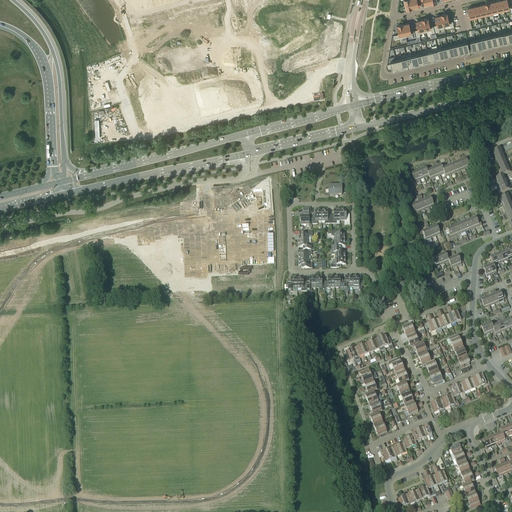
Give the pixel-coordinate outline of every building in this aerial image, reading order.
[(412,8),(410,0),(403,0),(406,10),(412,8)] [(418,7),(416,0),(410,0),(412,8),(418,7)] [(506,0),(502,0),(501,0),(503,10),(509,9),(506,0)] [(473,7),(467,8),(470,18),(476,17),(473,7)] [(446,14),(441,15),(444,28),(444,26),(449,25),(450,28),(453,27),(452,22),(449,22),(447,14),(446,14)] [(437,25),(434,26),(435,32),(439,31),(438,29),(444,28),(441,15),(440,15),(441,16),(439,16),(439,15),(436,16),(436,17),(435,17),(437,25)] [(428,18),(422,20),(425,32),(431,31),(431,33),(434,32),(433,26),(430,27),(428,18)] [(418,30),(415,31),(416,37),(420,36),(419,34),(425,32),(422,20),(421,20),(422,20),(416,22),(418,30)] [(403,24),(402,24),(406,37),(411,36),(412,38),(415,37),(414,31),(411,32),(409,23),(403,25),(403,24)] [(399,35),(394,36),(394,40),(406,37),(402,24),(397,25),(397,26),(399,35)] [(431,49),(426,50),(429,61),(434,60),(431,49)] [(432,49),(431,49),(434,60),(440,59),(437,49),(432,50),(432,49)] [(426,50),(421,51),(424,63),(429,61),(426,50)] [(410,54),(405,55),(408,67),(413,65),(410,54)] [(411,54),(410,54),(413,65),(419,64),(416,54),(411,55),(411,54)] [(405,55),(400,56),(403,68),(408,67),(405,55)] [(494,149),(490,150),(493,157),(503,153),(501,148),(494,151),(494,149)] [(503,153),(493,157),(495,162),(505,158),(503,153)] [(465,158),(460,160),(465,170),(472,166),(471,163),(468,164),(465,158)] [(505,158),(495,162),(497,167),(507,163),(505,158)] [(460,160),(456,162),(460,171),(465,170),(460,160)] [(456,162),(451,164),(455,173),(460,171),(456,162)] [(507,163),(497,167),(499,171),(509,167),(507,163)] [(440,164),(436,166),(440,176),(444,174),(442,168),(440,164)] [(451,164),(446,166),(450,175),(455,173),(451,164)] [(436,166),(431,168),(435,178),(440,176),(436,166)] [(442,168),(444,174),(446,178),(450,175),(446,166),(442,168)] [(425,167),(420,169),(424,179),(429,177),(426,170),(425,167)] [(509,167),(499,171),(501,176),(504,175),(511,172),(509,167)] [(426,170),(429,177),(430,180),(435,178),(431,168),(426,170)] [(420,169),(415,171),(419,181),(424,179),(420,169)] [(415,171),(410,173),(413,180),(411,180),(412,184),(419,181),(415,171)] [(501,176),(495,179),(497,184),(506,180),(504,175),(501,176)] [(506,180),(497,184),(499,188),(508,184),(506,180)] [(508,184),(499,188),(501,193),(510,189),(508,184)] [(341,186),(328,186),(329,196),(342,195),(341,186)] [(506,196),(499,198),(501,203),(511,199),(508,192),(505,193),(506,196)] [(432,196),(425,199),(429,209),(434,207),(431,200),(433,199),(432,196)] [(425,199),(420,201),(424,211),(429,209),(425,199)] [(511,202),(511,199),(501,203),(503,208),(511,204),(511,202)] [(420,201),(416,203),(420,212),(424,211),(420,201)] [(416,203),(408,206),(409,209),(412,208),(415,215),(420,212),(416,203)] [(511,204),(503,208),(505,213),(511,210),(511,204)] [(327,210),(321,211),(321,221),(325,221),(325,224),(331,224),(331,217),(327,217),(327,210)] [(334,217),(331,217),(331,224),(336,224),(336,221),(340,221),(340,210),(334,210),(334,217)] [(346,210),(340,210),(340,221),(344,221),(344,225),(350,225),(349,216),(346,216),(346,210)] [(315,217),(312,217),(312,224),(318,224),(317,221),(321,221),(321,211),(315,211),(315,217)] [(309,216),(300,216),(300,225),(309,224),(309,216)] [(475,216),(470,218),(474,228),(481,225),(480,222),(478,223),(475,216)] [(470,218),(465,220),(470,230),(474,228),(470,218)] [(465,220),(461,222),(465,232),(470,230),(465,220)] [(461,222),(456,224),(461,237),(466,235),(465,232),(461,222)] [(427,223),(424,224),(426,229),(430,239),(435,237),(431,227),(429,228),(427,223)] [(438,224),(431,227),(435,237),(440,235),(437,228),(440,227),(438,224)] [(456,224),(451,226),(456,239),(461,237),(456,224)] [(451,226),(446,228),(449,235),(447,236),(449,242),(456,239),(451,226)] [(426,229),(419,232),(424,243),(426,243),(424,239),(425,239),(426,241),(430,239),(426,229)] [(338,231),(331,231),(331,236),(334,236),(334,240),(345,240),(345,234),(338,234),(338,231)] [(304,235),(298,235),(298,241),(308,241),(308,237),(311,237),(311,232),(304,232),(304,235)] [(334,244),(331,244),(332,250),(339,249),(339,246),(345,246),(345,240),(334,240),(334,244)] [(308,241),(298,241),(298,247),(304,247),(304,250),(312,250),(311,245),(308,245),(308,241)] [(339,249),(332,250),(332,255),(335,255),(335,259),(345,259),(345,252),(339,253),(339,249)] [(304,253),(298,254),(298,260),(309,260),(309,256),(312,256),(312,250),(304,250),(304,253)] [(504,251),(499,253),(503,262),(508,260),(504,251)] [(445,252),(440,254),(444,264),(449,262),(447,259),(448,259),(445,252)] [(499,253),(494,254),(498,264),(503,262),(499,253)] [(440,254),(435,256),(439,266),(444,264),(440,254)] [(460,254),(452,257),(456,267),(461,265),(458,258),(461,257),(460,254)] [(494,254),(489,257),(492,263),(493,266),(494,266),(498,264),(494,254)] [(435,256),(430,258),(433,265),(431,266),(432,269),(439,266),(435,256)] [(448,259),(447,259),(449,262),(451,269),(456,267),(452,257),(448,259)] [(332,265),(330,265),(330,268),(339,268),(339,265),(346,265),(345,259),(335,259),(335,263),(332,263),(332,265)] [(309,260),(298,260),(298,266),(305,266),(305,269),(312,269),(312,263),(309,263),(309,260)] [(492,263),(487,265),(491,275),(496,273),(494,266),(493,266),(492,263)] [(487,265),(480,268),(481,271),(484,270),(486,277),(491,275),(487,265)] [(322,277),(315,278),(316,288),(321,288),(321,291),(325,291),(325,284),(322,284),(322,277)] [(328,284),(325,284),(325,291),(329,291),(329,288),(334,288),(334,277),(328,277),(328,284)] [(340,277),(334,277),(334,288),(338,288),(338,290),(340,290),(340,291),(344,291),(343,283),(340,283),(340,277)] [(346,283),(343,283),(344,291),(344,292),(348,291),(349,290),(349,287),(353,287),(352,277),(346,277),(346,283)] [(359,277),(352,277),(353,287),(358,287),(358,290),(362,290),(362,283),(359,283),(359,277)] [(291,285),(288,285),(288,292),(293,292),(293,289),(297,289),(297,278),(291,278),(291,285)] [(303,278),(297,278),(297,289),(301,289),(301,292),(306,291),(306,284),(303,284),(303,278)] [(309,284),(306,284),(306,291),(307,295),(309,295),(312,293),(312,288),(316,288),(315,278),(309,278),(309,284)] [(404,280),(398,283),(403,293),(409,291),(404,280)] [(502,290),(495,293),(499,303),(504,301),(501,294),(503,293),(502,290)] [(495,293),(490,295),(492,300),(494,305),(499,303),(495,293)] [(490,295),(485,297),(489,307),(494,305),(492,300),(490,295)] [(485,297),(478,300),(480,306),(483,305),(484,309),(489,307),(485,297)] [(457,312),(452,314),(456,323),(461,321),(457,312)] [(452,314),(447,316),(451,325),(456,323),(452,314)] [(447,316),(442,318),(446,327),(451,325),(447,316)] [(442,318),(437,320),(441,329),(446,327),(442,318)] [(434,319),(433,319),(431,320),(432,322),(436,331),(441,329),(437,320),(435,321),(434,319)] [(506,319),(501,321),(505,331),(507,334),(511,332),(506,319)] [(501,321),(496,323),(500,333),(505,331),(501,321)] [(404,326),(402,327),(404,333),(413,329),(411,324),(409,324),(408,322),(404,324),(404,326)] [(432,322),(427,324),(430,333),(436,331),(432,322)] [(490,322),(485,324),(489,334),(494,332),(492,326),(491,325),(492,325),(490,322)] [(492,325),(491,325),(492,326),(494,332),(495,335),(500,333),(496,323),(492,325)] [(485,324),(480,326),(484,336),(489,334),(485,324)] [(413,329),(404,333),(406,338),(415,334),(413,329)] [(415,334),(406,338),(408,343),(417,339),(415,334)] [(385,336),(380,338),(384,347),(388,345),(389,347),(392,346),(389,338),(386,339),(385,336)] [(380,338),(375,340),(379,349),(380,352),(385,350),(384,347),(380,338)] [(417,339),(408,343),(410,348),(414,347),(414,346),(419,344),(418,342),(421,341),(420,338),(417,339)] [(459,338),(450,342),(452,347),(461,343),(459,338)] [(375,340),(370,342),(374,351),(379,349),(375,340)] [(370,342),(365,344),(369,354),(374,351),(370,342)] [(414,346),(414,347),(416,351),(425,348),(423,343),(419,344),(414,346)] [(461,343),(452,347),(454,352),(463,348),(461,343)] [(365,344),(360,347),(364,356),(369,354),(365,344)] [(360,347),(355,349),(359,358),(364,356),(360,347)] [(425,348),(416,351),(418,356),(427,353),(425,348)] [(463,348),(454,352),(456,357),(465,353),(463,348)] [(355,349),(350,351),(354,360),(359,358),(355,349)] [(350,351),(345,353),(349,362),(354,360),(350,351)] [(427,353),(418,356),(420,362),(430,357),(430,355),(428,356),(427,353)] [(465,353),(456,357),(458,362),(467,358),(465,353)] [(430,357),(420,362),(422,367),(423,366),(425,365),(431,363),(431,362),(430,360),(432,360),(430,357)] [(467,358),(458,362),(461,369),(464,368),(463,366),(470,363),(467,358)] [(400,361),(391,364),(393,370),(402,366),(400,361)] [(425,365),(423,366),(424,368),(426,367),(427,370),(438,365),(438,363),(435,364),(434,361),(431,362),(431,363),(425,365)] [(438,365),(427,370),(429,375),(438,371),(438,369),(440,368),(438,365)] [(402,366),(393,370),(395,375),(404,371),(402,366)] [(370,370),(359,374),(361,377),(359,377),(359,378),(360,380),(362,379),(371,375),(370,374),(371,373),(372,372),(371,370),(370,370)] [(404,371),(395,375),(397,380),(406,376),(404,371)] [(438,371),(429,375),(431,380),(441,376),(438,371)] [(483,374),(477,376),(481,386),(487,384),(483,374)] [(371,375),(362,379),(364,384),(373,380),(371,375)] [(406,376),(397,380),(399,384),(400,385),(405,382),(405,383),(409,381),(406,376)] [(441,376),(431,380),(434,385),(443,381),(441,376)] [(477,376),(471,379),(475,388),(481,386),(477,376)] [(471,379),(466,381),(470,391),(475,388),(471,379)] [(373,380),(364,384),(366,389),(375,385),(373,380)] [(466,381),(460,383),(464,393),(470,391),(466,381)] [(399,384),(396,386),(398,391),(407,387),(405,383),(405,382),(400,385),(399,384)] [(460,383),(454,386),(458,395),(464,393),(460,383)] [(375,385),(366,389),(368,394),(374,392),(377,391),(377,390),(378,390),(378,389),(377,385),(375,385)] [(454,386),(449,388),(451,395),(452,395),(453,398),(458,395),(454,386)] [(407,387),(398,391),(400,396),(409,392),(407,387)] [(368,394),(362,396),(363,398),(365,397),(367,400),(376,397),(374,392),(368,394)] [(409,392),(400,396),(402,401),(412,397),(409,392)] [(376,397),(367,400),(369,405),(380,401),(382,400),(380,395),(376,397)] [(452,395),(451,395),(446,397),(450,407),(456,404),(453,398),(452,395)] [(412,397),(402,401),(405,406),(414,402),(412,397)] [(446,397),(440,399),(444,409),(450,407),(446,397)] [(440,399),(435,401),(439,411),(444,409),(440,399)] [(380,401),(369,405),(371,410),(382,406),(380,401)] [(435,401),(429,404),(433,414),(439,411),(435,401)] [(414,402),(405,406),(407,411),(416,407),(414,402)] [(416,407),(407,411),(409,416),(418,412),(416,409),(419,408),(418,408),(420,407),(419,404),(417,405),(418,406),(416,407)] [(382,406),(371,410),(373,415),(379,413),(382,412),(381,409),(383,408),(382,406)] [(395,410),(392,411),(397,424),(400,422),(395,410)] [(373,415),(369,416),(372,422),(383,417),(382,415),(380,416),(379,413),(373,415)] [(383,417),(372,422),(374,427),(383,423),(382,420),(384,419),(383,417)] [(383,423),(374,427),(376,432),(385,428),(383,423)] [(428,425),(422,427),(426,437),(432,434),(428,425)] [(387,427),(385,428),(376,432),(378,437),(387,433),(386,430),(388,429),(387,427)] [(422,427),(417,429),(421,439),(426,437),(422,427)] [(505,427),(500,429),(501,432),(504,438),(509,436),(505,427)] [(417,429),(411,432),(412,435),(413,435),(415,441),(421,439),(417,429)] [(501,432),(496,434),(500,444),(505,441),(504,438),(501,432)] [(496,434),(492,436),(496,446),(500,444),(496,434)] [(412,435),(407,437),(411,447),(417,445),(415,441),(413,435),(412,435)] [(492,436),(487,438),(491,447),(496,446),(492,436)] [(407,437),(401,440),(403,443),(406,449),(411,447),(407,437)] [(487,438),(482,440),(485,446),(483,447),(484,450),(491,447),(487,438)] [(403,443),(397,445),(401,455),(407,452),(406,449),(403,443)] [(454,449),(450,450),(452,455),(462,452),(458,444),(453,446),(454,449)] [(397,445),(392,447),(396,457),(401,455),(397,445)] [(392,447),(386,450),(390,459),(396,457),(392,447)] [(386,450),(380,452),(384,462),(390,459),(386,450)] [(462,452),(452,455),(454,460),(470,454),(469,453),(463,455),(462,452)] [(470,454),(454,460),(457,465),(466,461),(465,459),(467,458),(466,457),(470,455),(470,454)] [(503,458),(501,459),(507,474),(511,472),(508,462),(505,463),(503,458)] [(501,465),(498,466),(502,476),(507,474),(501,459),(499,460),(501,465)] [(466,461),(457,465),(459,470),(474,464),(473,463),(467,465),(466,461)] [(474,464),(459,470),(461,475),(470,471),(468,468),(475,465),(474,464)] [(498,466),(491,469),(493,472),(495,471),(498,478),(502,476),(498,466)] [(437,475),(433,476),(437,486),(442,483),(438,474),(438,472),(439,472),(438,470),(435,471),(437,475)] [(470,471),(461,475),(463,480),(478,474),(477,473),(471,475),(470,471)] [(444,472),(438,474),(442,483),(447,481),(444,472)] [(428,474),(425,475),(426,477),(428,477),(428,478),(432,488),(437,486),(433,476),(430,478),(428,474)] [(463,480),(465,485),(471,483),(474,482),(473,478),(479,475),(478,474),(463,480)] [(428,478),(423,481),(426,487),(427,490),(432,488),(428,478)] [(465,485),(462,486),(464,492),(473,488),(471,483),(465,485)] [(426,487),(421,489),(425,498),(430,496),(427,490),(426,487)] [(473,488),(464,492),(466,497),(475,493),(473,488)] [(421,489),(416,491),(420,500),(425,498),(421,489)] [(416,491),(411,493),(415,503),(420,500),(416,491)] [(411,493),(406,496),(410,505),(415,503),(411,493)] [(475,493),(466,497),(468,502),(477,498),(475,493)] [(406,496),(398,499),(400,505),(403,504),(405,507),(410,505),(406,496)] [(477,498),(468,502),(466,503),(468,508),(470,507),(471,510),(480,506),(477,498)]
